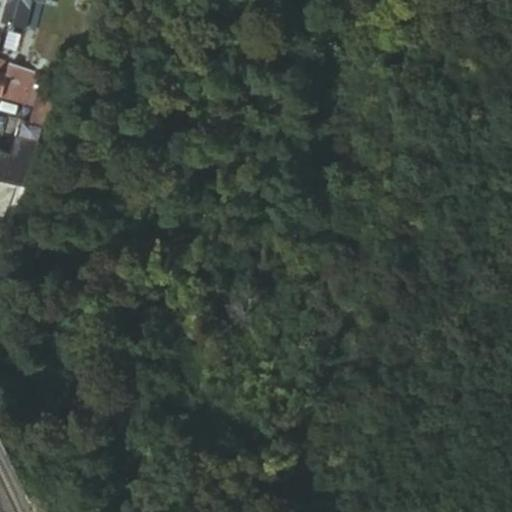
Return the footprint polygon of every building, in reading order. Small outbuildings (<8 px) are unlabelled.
[(24,30),(32,0),(8,0),(2,25),(24,30)] [(53,100),(59,83),(0,60),(0,97),(33,107),(37,106),(40,97),(53,100)] [(19,185),(22,185),(43,129),(18,122),(9,155),(2,181),(19,185)] [(0,180),(2,181),(9,155),(0,152),(0,180)] [(0,240),(9,242),(27,187),(22,185),(19,185),(6,220),(0,218),(0,240)]
